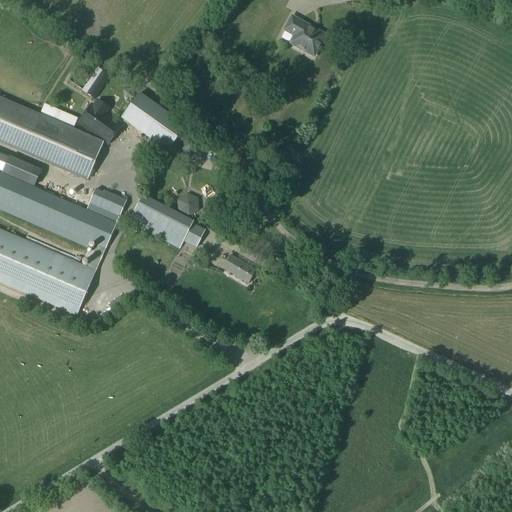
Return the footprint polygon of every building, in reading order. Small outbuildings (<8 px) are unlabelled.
[(292,18),(285,31),(295,37),(291,44),(304,52),(304,51),(314,57),(325,37),(292,18)] [(98,70),(83,92),(95,100),(110,78),(98,70)] [(179,78),(172,87),(180,92),(186,83),(179,78)] [(187,90),(181,97),(191,104),(196,97),(187,90)] [(0,140),(26,151),(26,152),(89,179),(103,145),(40,118),(0,101),(0,140)] [(134,102),(123,118),(169,151),(181,134),(166,124),(169,120),(143,101),(140,106),(134,102)] [(93,105),(79,124),(108,146),(122,127),(93,105)] [(180,140),(180,152),(190,158),(201,153),(201,141),(191,134),(180,140)] [(10,157),(2,176),(35,190),(43,171),(10,157)] [(0,175),(0,204),(96,246),(87,269),(95,272),(105,250),(107,250),(127,202),(104,192),(103,194),(95,191),(86,212),(35,190),(2,176),(0,175)] [(187,194),(178,201),(179,213),(189,218),(199,211),(198,198),(187,194)] [(184,242),(193,225),(194,223),(143,197),(130,224),(181,249),(184,242)] [(206,231),(193,225),(184,242),(197,249),(206,231)] [(0,230),(0,284),(75,317),(95,272),(87,269),(0,230)] [(232,256),(224,270),(248,284),(256,271),(232,256)]
